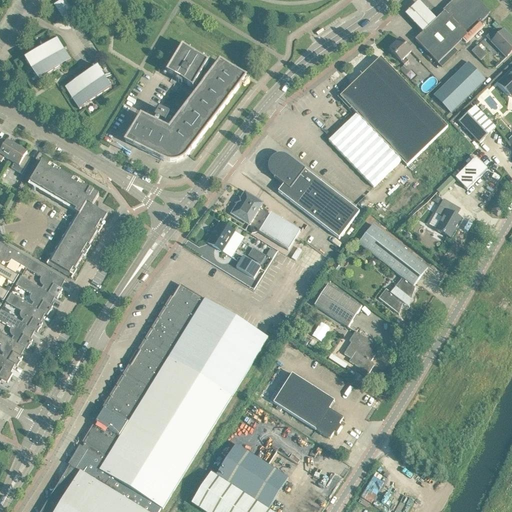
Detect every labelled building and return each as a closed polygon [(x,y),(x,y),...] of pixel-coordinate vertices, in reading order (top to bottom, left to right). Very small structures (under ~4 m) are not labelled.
[(63,19),(69,15),(72,13),(64,0),(63,0),(55,6),(63,19)] [(438,64),(488,15),(473,0),(457,0),(437,20),(423,33),(415,41),(438,64)] [(426,8),(419,1),(405,15),(411,21),(423,33),(437,20),(426,8)] [(490,41),(497,34),(494,31),(486,38),(490,41)] [(506,58),(511,52),(511,39),(504,31),(491,43),(506,58)] [(71,61),(57,39),(52,42),(53,44),(50,47),(48,45),(24,60),(38,82),(62,66),(61,64),(64,62),(66,64),(71,61)] [(404,66),(408,62),(405,58),(411,53),(399,40),(389,50),(404,66)] [(192,89),(208,63),(182,48),(167,74),(177,79),(176,82),(181,85),(183,82),(192,89)] [(407,167),(448,128),(381,58),(340,98),(356,115),(329,142),(373,188),(401,161),(407,167)] [(188,156),(246,79),(218,62),(212,70),(214,71),(217,73),(175,128),(165,124),(169,115),(159,110),(152,122),(141,117),(125,143),(136,148),(136,149),(163,162),(164,162),(169,163),(174,164),(179,162),(184,160),(187,156),(188,156)] [(433,97),(450,114),(485,81),(468,63),(433,97)] [(405,76),(409,73),(403,67),(400,70),(405,76)] [(111,89),(98,68),(74,83),(75,85),(71,87),(70,85),(65,89),(79,110),(84,107),(83,105),(86,103),(87,105),(111,89)] [(511,71),(498,84),(505,91),(511,99),(511,98),(511,71)] [(479,144),(495,129),(475,107),(459,123),(479,144)] [(11,144),(7,142),(4,146),(0,143),(0,162),(1,163),(4,158),(9,161),(18,146),(12,143),(11,144)] [(21,175),(29,161),(24,158),(27,154),(23,151),(24,149),(18,146),(9,161),(14,164),(11,169),(21,175)] [(305,171),(290,159),(286,157),(281,156),(277,156),(273,158),(269,163),(268,167),(269,171),(270,175),(273,178),(274,179),(274,180),(275,179),(283,186),(278,193),(339,240),(359,214),(305,171),(306,171),(305,170),(305,171)] [(467,191),(487,171),(476,159),(455,180),(467,191)] [(58,175),(48,169),(49,167),(39,161),(25,184),(30,187),(30,186),(29,186),(30,184),(78,212),(80,208),(83,209),(51,263),(49,261),(50,260),(49,260),(46,265),(72,280),(74,276),(70,274),(73,269),(75,270),(83,256),(81,255),(87,245),(89,246),(97,233),(95,232),(98,227),(101,229),(100,230),(101,230),(102,227),(101,228),(100,227),(107,216),(93,207),(99,196),(94,193),(90,190),(90,191),(83,187),(82,189),(72,183),(73,181),(59,173),(58,175)] [(249,225),(262,204),(245,193),(236,207),(235,206),(232,212),(232,215),(234,216),(233,217),(239,220),(240,219),(249,225)] [(451,240),(462,220),(456,217),(460,210),(445,201),(436,215),(443,219),(436,231),(451,240)] [(289,251),(300,232),(271,214),(259,233),(289,251)] [(235,232),(228,228),(220,223),(215,231),(215,230),(214,231),(215,232),(213,235),(212,235),(207,243),(222,253),(235,232)] [(415,292),(412,290),(428,269),(373,226),(358,244),(402,279),(391,294),(386,290),(378,300),(399,316),(399,315),(401,308),(401,307),(400,306),(402,304),(403,305),(405,305),(407,305),(409,304),(410,303),(414,292),(415,292)] [(31,260),(0,242),(0,264),(1,265),(3,263),(4,263),(5,264),(6,264),(8,264),(9,264),(10,263),(11,262),(12,261),(23,268),(26,269),(31,260)] [(261,268),(243,257),(236,268),(254,279),(261,268)] [(60,295),(61,293),(62,291),(59,288),(64,280),(31,260),(26,269),(41,278),(40,280),(40,281),(40,282),(40,283),(40,284),(40,285),(41,285),(41,286),(43,287),(42,289),(41,290),(53,297),(57,300),(60,295)] [(0,276),(13,285),(19,275),(1,265),(0,264),(0,276)] [(50,312),(51,310),(52,307),(49,305),(53,297),(41,290),(42,289),(21,277),(16,286),(31,295),(30,297),(30,298),(29,298),(29,299),(29,300),(30,301),(30,302),(31,303),(33,304),(32,306),(31,307),(43,314),(47,316),(50,312)] [(204,301),(181,285),(96,424),(102,427),(89,448),(85,445),(71,467),(69,466),(40,511),(159,511),(161,510),(162,511),(268,339),(205,300),(204,301)] [(348,329),(362,308),(328,286),(314,307),(348,329)] [(0,299),(3,301),(9,293),(4,290),(0,287),(0,299)] [(40,329),(41,327),(42,324),(39,322),(43,314),(31,307),(32,306),(11,294),(6,303),(21,312),(20,314),(20,315),(20,316),(20,317),(20,318),(21,318),(21,319),(22,319),(23,320),(22,323),(21,323),(34,331),(33,331),(37,333),(40,329)] [(30,346),(31,344),(33,341),(29,339),(33,331),(34,331),(21,323),(22,323),(8,315),(2,311),(1,311),(0,312),(0,322),(11,329),(10,331),(10,332),(10,333),(10,334),(11,335),(11,336),(14,337),(12,340),(11,340),(24,347),(23,348),(27,350),(30,346)] [(20,363),(21,361),(21,360),(23,358),(19,356),(23,348),(24,347),(11,340),(12,340),(0,332),(0,345),(1,346),(0,347),(0,351),(1,353),(3,354),(2,357),(1,357),(14,364),(13,365),(17,367),(20,362),(20,363)] [(366,378),(373,368),(373,367),(374,366),(373,365),(373,364),(372,363),(371,363),(376,355),(372,352),(374,348),(376,346),(355,333),(349,342),(351,344),(344,355),(351,360),(349,363),(359,369),(357,372),(366,378)] [(0,379),(7,384),(13,375),(9,373),(13,365),(14,364),(1,357),(2,357),(0,355),(0,379)] [(342,429),(342,428),(339,426),(343,419),(329,411),(334,402),(326,397),(292,375),(273,404),(321,435),(330,441),(334,434),(337,436),(338,435),(337,435),(341,428),(342,429)] [(289,479),(236,446),(216,478),(211,475),(192,505),(202,511),(268,511),(289,479)] [(431,479),(423,493),(440,503),(448,489),(431,479)] [(275,502),(269,511),(270,511),(282,511),(285,508),(284,508),(275,502)]
